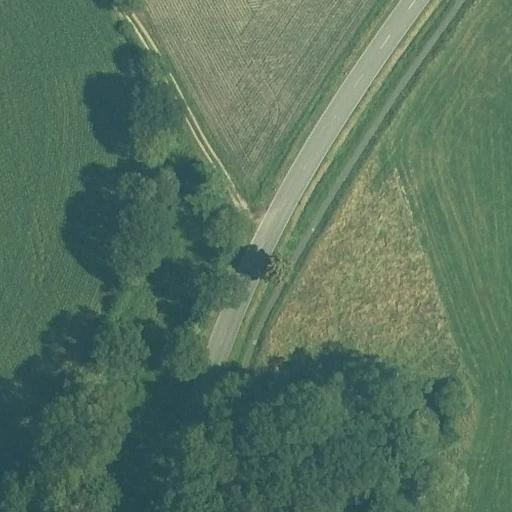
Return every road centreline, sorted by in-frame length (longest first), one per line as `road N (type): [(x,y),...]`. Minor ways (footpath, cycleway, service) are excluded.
road 1 (tertiary): [(175,511),(196,424),(268,236),(419,0)]
road 2 (track): [(127,0),(159,44),(203,153),(295,266)]
